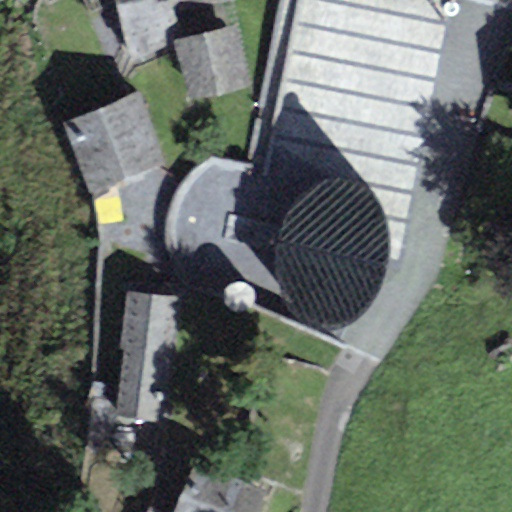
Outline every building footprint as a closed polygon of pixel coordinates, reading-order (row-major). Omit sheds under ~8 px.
[(125,0),(138,46),(172,37),(164,8),(191,0),(125,0)] [(230,24),(180,36),(192,87),(242,76),(230,24)] [(130,96),(72,119),(95,175),(152,152),(130,96)] [(287,302),(297,313),(307,319),(317,322),(330,321),(341,319),(352,312),(362,302),(373,287),(381,271),(384,260),(386,248),(387,233),(387,223),(383,207),(379,196),(373,188),(368,182),(359,175),(349,170),(338,167),(326,169),(317,174),(305,182),(293,194),(283,208),(277,222),(275,225),(273,237),(272,245),(272,259),(275,276),(280,291),(287,302)] [(238,305),(242,304),(246,301),(248,299),(250,295),(251,290),(250,285),(247,280),(243,277),(238,275),(233,276),(228,277),(224,281),(222,285),(221,289),(221,294),(223,298),(225,301),(229,304),(233,305),(238,305)] [(174,295),(128,290),(116,406),(162,411),(174,295)] [(168,511),(255,511),(260,499),(186,470),(168,511)]
